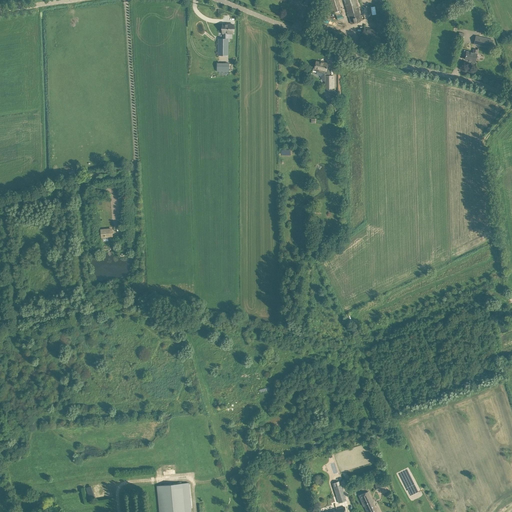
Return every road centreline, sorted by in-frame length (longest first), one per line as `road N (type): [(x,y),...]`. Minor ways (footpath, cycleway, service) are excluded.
road 1 (unclassified): [(511,97),(353,53),(217,0)]
road 2 (unknown): [(125,0),(133,166),(95,181),(113,196),(118,235)]
road 3 (track): [(498,234),(486,140),(511,107)]
